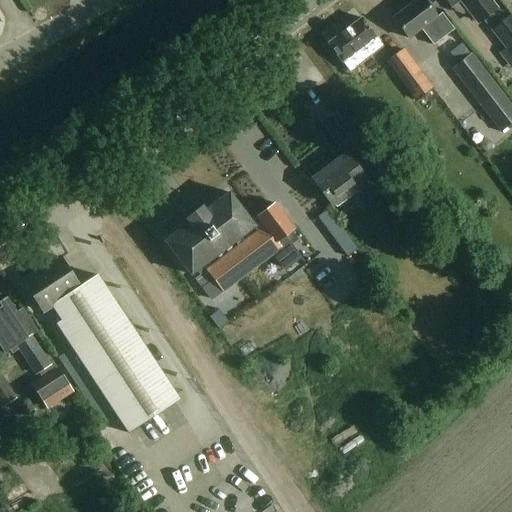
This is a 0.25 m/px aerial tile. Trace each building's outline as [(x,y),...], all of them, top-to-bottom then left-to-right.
[(425,0),(414,0),(393,16),(409,37),(428,23),(437,35),(446,29),(437,16),(425,0)] [(447,0),(451,5),(456,11),(463,13),(468,10),(480,26),(498,13),(488,0),(447,0)] [(511,13),(491,30),(511,57),(511,13)] [(377,36),(362,17),(328,43),(343,62),(351,70),(382,46),(375,37),(377,36)] [(405,49),(389,61),(418,101),(434,89),(405,49)] [(511,104),(473,53),(453,68),(502,132),(511,123),(511,104)] [(349,139),(331,114),(321,121),(339,146),(349,139)] [(317,182),(335,206),(358,189),(369,203),(378,196),(346,154),(336,161),(329,152),(303,172),(313,185),(317,182)] [(191,274),(198,270),(255,226),(254,225),(229,192),(206,210),(203,206),(184,220),(187,224),(165,240),(191,274)] [(258,221),(254,225),(255,226),(274,252),(285,268),(300,257),(290,244),(297,239),(290,230),(294,227),(276,203),(256,219),(258,221)] [(224,290),(274,252),(255,226),(198,270),(207,282),(214,277),(224,290)] [(53,306),(81,286),(61,256),(23,281),(43,312),(53,306)] [(98,275),(81,286),(53,306),(62,320),(57,323),(129,433),(180,399),(98,275)] [(17,312),(8,297),(0,301),(0,353),(1,355),(17,344),(36,374),(40,372),(44,378),(33,385),(48,408),(73,391),(58,369),(55,371),(31,335),(37,331),(22,308),(17,312)] [(17,397),(0,370),(0,403),(2,407),(17,397)]
